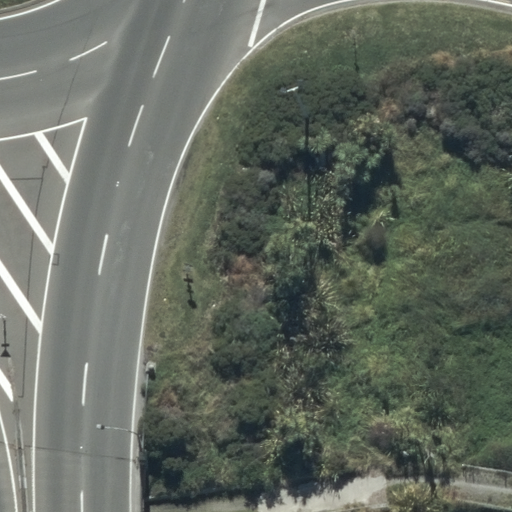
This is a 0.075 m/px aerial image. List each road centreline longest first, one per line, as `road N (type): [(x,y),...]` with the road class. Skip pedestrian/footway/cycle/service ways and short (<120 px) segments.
road 1 (trunk): [(150,11),(87,347),(82,511)]
road 2 (trunk): [(150,11),(98,46),(0,78)]
